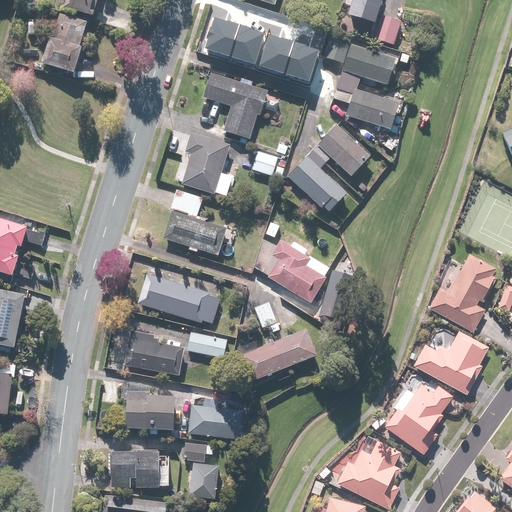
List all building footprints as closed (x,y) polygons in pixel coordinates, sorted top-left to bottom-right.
[(102,0),(69,0),(68,8),(99,16),(102,0)] [(379,24),(383,14),(387,0),(355,0),(351,15),(359,17),(359,18),(379,24)] [(90,21),(61,13),(54,39),(50,38),(43,62),(79,72),(86,46),(83,46),(90,21)] [(379,24),(374,39),(394,45),(402,21),(383,14),(379,24)] [(215,16),(205,48),(254,64),(265,33),(215,16)] [(269,34),(258,66),(308,82),(319,51),(269,34)] [(352,104),(349,117),(395,129),(402,101),(358,90),(361,78),(392,86),(399,57),(331,39),(326,58),(344,63),(335,99),(352,104)] [(270,91),(214,73),(205,99),(233,108),(226,131),(252,139),(260,115),(262,116),(270,91)] [(337,123),(288,176),(330,213),(349,193),(322,169),(333,157),(355,176),(373,155),(337,123)] [(511,131),(502,136),(511,157),(511,131)] [(233,146),(193,133),(188,150),(193,151),(183,184),(227,197),(234,175),(224,172),(233,146)] [(279,139),(274,151),(289,156),(294,145),(279,139)] [(287,159),(259,151),(253,171),(281,180),(287,159)] [(228,229),(171,209),(161,236),(219,256),(228,229)] [(0,211),(0,270),(16,276),(23,256),(19,255),(21,247),(25,249),(27,242),(43,246),(49,227),(0,211)] [(281,226),(269,222),(264,235),(276,240),(281,226)] [(325,276),(330,268),(307,255),(310,250),(295,241),(292,246),(282,240),(278,246),(265,239),(250,264),(270,276),(269,278),(312,304),(328,277),(325,276)] [(436,299),(431,308),(474,333),(486,313),(481,310),(499,279),(493,275),(497,269),(471,254),(464,265),(453,258),(430,295),(436,299)] [(331,267),(317,318),(340,331),(335,317),(347,272),(331,267)] [(147,273),(137,304),(203,324),(204,321),(215,324),(223,297),(147,273)] [(0,343),(17,347),(30,287),(18,285),(16,292),(0,287),(0,343)] [(511,307),(511,287),(506,285),(498,309),(510,313),(511,307)] [(269,300),(256,305),(268,333),(281,327),(269,300)] [(458,335),(439,325),(431,340),(428,346),(426,345),(421,355),(412,350),(407,359),(417,364),(415,367),(469,395),(483,367),(481,366),(490,348),(460,332),(458,335)] [(319,356),(308,329),(259,348),(256,341),(239,347),(253,383),(319,356)] [(161,335),(132,330),(126,365),(182,375),(187,347),(160,342),(161,335)] [(192,333),(188,351),(225,358),(228,340),(192,333)] [(203,358),(192,355),(189,367),(200,369),(203,358)] [(0,413),(11,414),(14,377),(17,377),(18,364),(2,362),(1,364),(0,364),(0,413)] [(454,394),(416,370),(392,409),(396,412),(385,428),(427,454),(440,433),(435,430),(445,415),(442,413),(454,394)] [(152,393),(153,385),(130,384),(128,428),(149,429),(148,435),(159,435),(160,430),(178,430),(180,395),(152,393)] [(244,411),(218,409),(219,400),(212,400),(211,408),(192,406),(189,434),(245,439),(246,425),(242,424),(244,411)] [(354,451),(338,482),(390,509),(401,487),(392,483),(400,468),(395,465),(401,452),(366,434),(357,452),(354,451)] [(215,455),(215,446),(186,444),(185,460),(207,461),(207,454),(215,455)] [(511,451),(507,458),(511,462),(500,479),(511,487),(511,451)] [(162,453),(113,452),(113,487),(162,488),(162,486),(167,486),(169,483),(172,476),(171,468),(168,460),(168,457),(162,457),(162,453)] [(221,466),(194,464),(192,498),(218,500),(221,466)] [(326,482),(318,478),(312,493),(321,496),(326,482)] [(494,511),(498,507),(472,485),(462,497),(465,500),(455,511),(494,511)] [(172,511),(174,502),(104,495),(102,511),(172,511)] [(327,511),(366,511),(367,505),(331,498),(327,511)]
